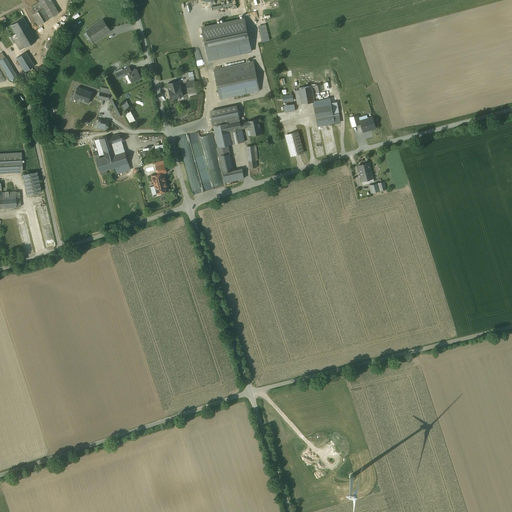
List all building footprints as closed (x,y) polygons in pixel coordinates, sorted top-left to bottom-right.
[(59,12),(51,0),(39,0),(40,1),(43,7),(50,18),(59,12)] [(34,13),(43,7),(40,1),(31,7),(34,13)] [(221,4),(222,8),(214,9),(215,11),(234,8),(233,2),(217,4),(217,5),(221,4)] [(38,25),(50,18),(43,7),(34,13),(32,14),(38,25)] [(91,28),(98,39),(110,30),(103,20),(100,16),(90,23),(93,27),(91,28)] [(16,33),(17,34),(29,27),(23,17),(11,25),(16,33)] [(201,29),(208,59),(251,49),(244,20),(201,29)] [(91,44),(98,39),(91,28),(93,27),(90,23),(81,29),(91,44)] [(267,24),(259,26),(263,42),(271,40),(267,24)] [(24,48),(36,40),(29,27),(17,34),(24,48)] [(20,50),(24,48),(17,34),(16,33),(11,35),(20,50)] [(26,51),(16,57),(25,71),(34,66),(26,51)] [(0,59),(0,63),(10,80),(17,76),(5,56),(0,59)] [(214,70),(216,81),(256,72),(253,61),(214,70)] [(132,71),(128,73),(128,74),(132,82),(141,78),(138,70),(136,69),(132,71)] [(256,72),(216,81),(220,99),(260,90),(256,72)] [(311,76),(298,78),(300,87),(312,85),(312,84),(311,76)] [(188,90),(196,89),(195,80),(186,82),(188,90)] [(315,83),(312,84),(312,85),(313,87),(315,87),(315,88),(316,88),(317,92),(322,91),(321,84),(316,85),(315,83)] [(312,85),(300,87),(300,89),(296,90),(298,104),(315,101),(313,87),(312,85)] [(87,92),(87,90),(78,87),(74,98),(89,103),(92,93),(87,92)] [(180,87),(169,90),(172,99),(183,96),(180,87)] [(100,92),(98,98),(109,100),(110,94),(101,92),(100,92)] [(114,99),(111,101),(119,117),(124,114),(121,108),(119,109),(114,99)] [(337,101),(315,105),(318,126),(336,122),(334,115),(339,114),(337,101)] [(132,122),(138,119),(133,110),(127,113),(132,122)] [(214,126),(219,147),(228,145),(245,141),(242,129),(249,127),(250,131),(251,130),(252,136),(262,133),(259,119),(246,122),(245,119),(240,121),(240,120),(228,123),(228,122),(227,123),(225,112),(212,115),(215,125),(214,126)] [(360,114),(351,116),(353,126),(362,124),(363,132),(380,128),(376,115),(361,119),(360,114)] [(99,120),(98,129),(107,130),(108,125),(109,122),(99,120)] [(299,131),(287,134),(292,155),(304,152),(299,131)] [(105,154),(105,157),(115,154),(112,144),(122,141),(127,139),(126,136),(118,134),(110,137),(109,136),(95,140),(99,156),(105,154)] [(193,169),(218,163),(217,160),(215,161),(213,153),(211,153),(209,146),(203,148),(204,148),(193,151),(191,145),(187,146),(185,140),(187,139),(186,135),(179,137),(190,182),(196,180),(193,169)] [(115,154),(125,151),(122,141),(112,144),(115,154)] [(218,147),(224,173),(223,173),(226,183),(245,178),(243,168),(234,170),(228,145),(219,147),(218,147)] [(255,145),(247,146),(249,161),(250,161),(250,168),(258,167),(255,145)] [(115,154),(105,157),(96,160),(100,172),(128,163),(125,151),(115,154)] [(21,153),(0,154),(0,171),(22,170),(21,153)] [(369,163),(358,165),(360,174),(371,171),(369,163)] [(156,166),(158,174),(163,173),(166,173),(164,164),(156,166)] [(372,174),(371,171),(360,174),(362,181),(376,178),(375,173),(372,174)] [(37,172),(23,175),(27,194),(41,191),(37,172)] [(158,174),(153,176),(153,177),(152,178),(153,181),(154,181),(155,186),(166,183),(163,173),(158,174)] [(384,181),(369,185),(371,193),(386,189),(384,181)] [(168,191),(166,183),(155,186),(156,188),(155,190),(156,192),(157,193),(157,194),(168,191)] [(15,192),(1,193),(2,208),(16,207),(15,192)]
